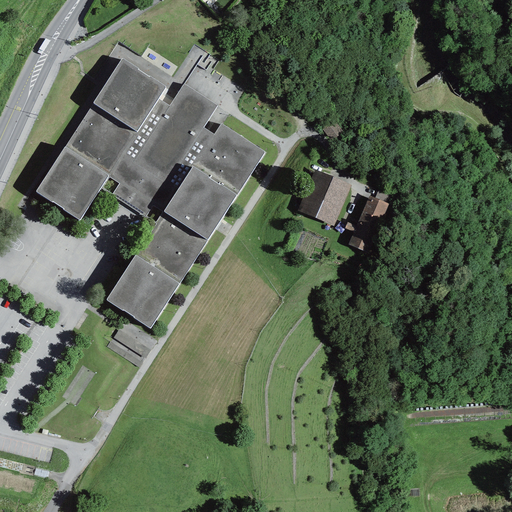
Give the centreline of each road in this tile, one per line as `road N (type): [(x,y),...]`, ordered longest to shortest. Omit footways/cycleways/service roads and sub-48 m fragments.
road 1 (trunk): [(70,0),(223,36),(312,70),(511,170)]
road 2 (secondary): [(78,0),(0,149)]
